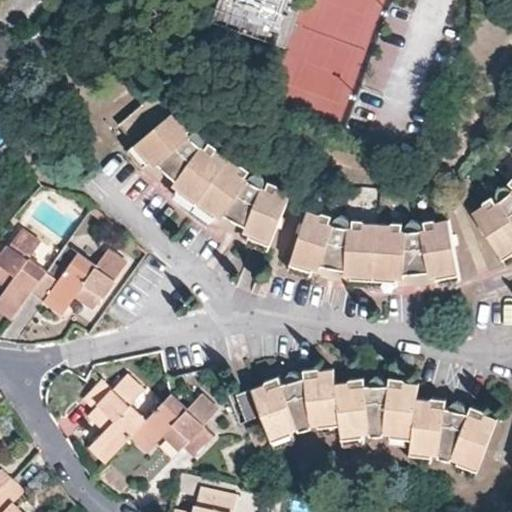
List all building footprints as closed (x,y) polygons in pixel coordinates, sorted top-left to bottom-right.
[(278,39),(293,0),(214,0),(210,13),(278,39)] [(101,12),(123,21),(126,11),(105,3),(101,12)] [(170,107),(154,89),(150,93),(137,104),(119,119),(134,137),(135,137),(170,107)] [(137,104),(150,93),(146,90),(134,100),(137,104)] [(175,105),(170,107),(135,137),(149,153),(153,158),(158,155),(161,158),(168,153),(180,163),(174,170),(171,174),(176,178),(195,193),(228,154),(217,145),(214,148),(207,141),(206,140),(206,133),(206,129),(204,127),(199,125),(192,126),(190,128),(181,118),(185,114),(175,105)] [(187,113),(185,114),(181,118),(190,128),(192,126),(195,121),(187,113)] [(149,153),(135,137),(134,137),(127,143),(142,158),(149,153)] [(211,138),(207,141),(214,148),(217,145),(218,144),(211,138)] [(167,163),(174,170),(180,163),(168,153),(161,158),(167,163)] [(240,163),(228,154),(195,193),(214,209),(219,213),(222,208),(229,213),(234,206),(249,214),(244,222),(242,226),(250,229),(269,238),(276,222),(281,210),(290,187),(279,181),(275,188),(266,183),(264,182),(265,176),(263,172),(261,171),(257,170),(250,172),(247,175),(246,174),(237,168),(240,163)] [(243,161),(240,163),(237,168),(246,174),(250,166),(243,161)] [(271,174),(266,183),(275,188),(279,181),(279,179),(271,174)] [(190,200),(195,193),(176,178),(171,185),(190,200)] [(474,208),(480,218),(488,229),(504,253),(511,247),(511,185),(511,186),(505,184),(501,185),(499,190),(500,197),(491,204),(486,199),(474,208)] [(485,197),(486,199),(491,204),(500,197),(492,190),(485,197)] [(214,209),(195,193),(190,200),(208,216),(214,209)] [(237,217),(244,222),(249,214),(234,206),(229,213),(237,217)] [(375,269),(377,219),(364,220),(364,225),(353,224),(353,222),(352,222),(350,215),(347,212),(344,211),(340,211),(337,213),(333,218),(322,215),(323,209),(307,206),(299,234),(291,255),(314,261),(320,263),(321,260),(329,261),(330,254),(346,257),(346,264),(345,268),(351,268),(375,269)] [(323,206),(323,209),(322,215),(333,218),(334,209),(323,206)] [(285,213),(281,210),(276,222),(281,223),(285,213)] [(426,214),(426,219),(426,222),(437,221),(437,216),(436,214),(426,214)] [(396,219),(377,219),(375,269),(398,271),(405,271),(406,265),(413,265),(414,258),(430,258),(430,266),(430,272),(436,271),(458,268),(453,241),(452,232),(449,215),(437,216),(437,221),(426,222),(426,219),(424,219),(419,215),(414,215),(410,219),(409,225),(405,225),(405,226),(396,226),(396,219)] [(354,216),(353,222),(353,224),(364,225),(364,220),(364,216),(354,216)] [(404,218),(396,219),(396,226),(405,226),(405,225),(404,218)] [(488,229),(480,218),(476,221),(483,232),(488,229)] [(31,290),(47,269),(27,256),(39,240),(20,227),(4,250),(0,255),(0,279),(0,280),(5,283),(0,292),(0,297),(18,309),(31,290)] [(267,244),(269,238),(250,229),(247,236),(267,244)] [(58,277),(77,251),(65,243),(47,269),(58,277)] [(47,292),(66,306),(76,292),(94,304),(126,259),(108,246),(96,263),(77,251),(58,277),(47,292)] [(335,262),(346,264),(346,257),(330,254),(329,261),(335,262)] [(310,270),(314,261),(291,255),(289,265),(310,270)] [(422,266),(430,266),(430,258),(414,258),(413,265),(422,266)] [(374,281),(375,269),(351,268),(351,279),(374,281)] [(460,278),(458,268),(436,271),(437,281),(460,278)] [(58,277),(47,269),(31,290),(43,298),(47,292),(58,277)] [(398,271),(375,269),(374,281),(398,282),(398,271)] [(62,312),(66,306),(47,292),(43,298),(51,304),(62,312)] [(0,307),(13,316),(18,309),(0,297),(0,307)] [(307,366),(307,373),(322,372),(322,367),(321,364),(307,366)] [(256,385),(264,411),(272,433),(295,429),(321,423),(344,419),(338,377),(337,365),(322,367),(322,372),(307,373),(302,374),(298,370),(294,370),(293,370),(288,373),(286,379),(282,379),(269,384),(267,380),(256,385)] [(266,377),(267,380),(269,384),(282,379),(279,372),(266,377)] [(99,439),(113,454),(133,433),(138,428),(149,416),(136,404),(150,388),(132,373),(118,386),(106,375),(89,396),(99,406),(94,411),(100,418),(109,427),(99,439)] [(352,374),(352,377),(352,383),(367,383),(367,374),(352,374)] [(391,433),(415,435),(420,395),(421,380),(408,378),(407,382),(390,380),(387,380),(383,377),(380,376),(379,376),(375,377),(371,380),(370,383),(367,383),(352,383),(352,377),(338,377),(344,419),(345,428),(345,430),(368,433),(391,436),(391,433)] [(239,390),(248,418),(264,411),(256,385),(239,390)] [(149,416),(138,428),(154,443),(164,433),(175,443),(180,448),(186,443),(198,453),(215,434),(204,424),(218,408),(202,394),(190,406),(173,391),(149,416)] [(433,394),(432,397),(431,402),(446,406),(449,398),(433,394)] [(482,464),(501,415),(489,410),(486,418),(470,412),(469,411),(463,403),(461,402),(460,401),(453,403),(448,407),(446,406),(431,402),(432,397),(420,395),(415,435),(413,445),(413,446),(436,452),(435,454),(459,460),(460,458),(482,464)] [(474,403),(470,412),(486,418),(489,410),(488,408),(474,403)] [(324,431),(345,428),(344,419),(321,423),(324,431)] [(274,446),(264,420),(250,426),(260,451),(274,446)] [(138,428),(133,433),(149,448),(154,443),(138,428)] [(295,429),(272,433),(276,443),(297,438),(295,429)] [(367,442),(368,433),(345,430),(347,441),(367,442)] [(392,442),(413,445),(415,435),(391,433),(391,436),(392,442)] [(94,444),(108,459),(113,454),(99,439),(94,444)] [(434,461),(435,454),(436,452),(413,446),(411,455),(434,461)] [(478,474),(482,464),(460,458),(459,460),(457,467),(478,474)] [(0,490),(12,478),(1,468),(0,468),(0,490)] [(186,474),(182,489),(195,491),(198,477),(186,474)] [(24,489),(12,478),(0,490),(0,511),(20,511),(11,503),(24,489)] [(203,486),(199,504),(238,511),(241,494),(203,486)]
